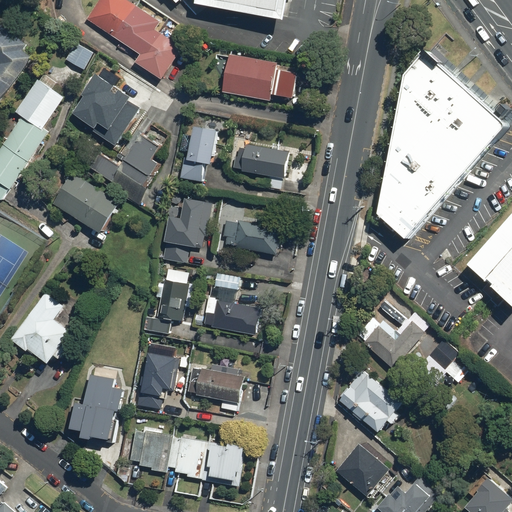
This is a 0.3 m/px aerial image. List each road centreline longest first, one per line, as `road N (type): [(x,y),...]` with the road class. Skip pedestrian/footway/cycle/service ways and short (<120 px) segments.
road 1 (secondary): [(283,511),(378,0)]
road 2 (residential): [(0,421),(109,511)]
